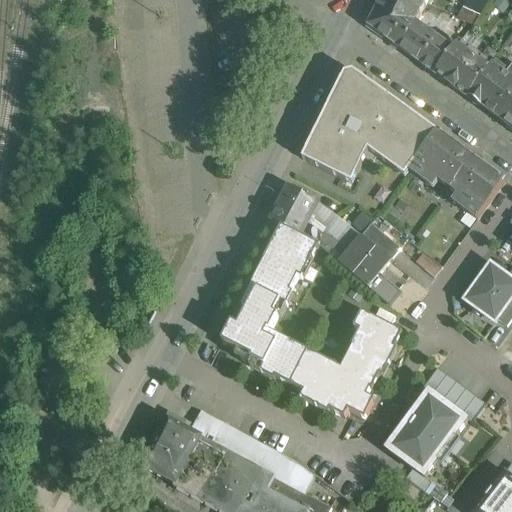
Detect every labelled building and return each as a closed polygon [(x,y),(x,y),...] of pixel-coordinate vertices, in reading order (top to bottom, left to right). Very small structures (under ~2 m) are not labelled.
[(426,4),(416,0),(382,0),(369,28),(400,50),(413,31),(416,25),(426,4)] [(454,53),(416,25),(413,31),(400,50),(437,77),(454,53)] [(471,53),(460,45),(454,53),(437,77),(468,100),(492,68),(480,60),(481,58),(472,52),(471,53)] [(508,72),(496,63),(492,68),(468,100),(483,110),(484,109),(500,122),(511,105),(511,67),(511,68),(508,72)] [(359,78),(344,82),(343,81),(307,153),(313,155),(309,164),(347,183),(352,174),(357,177),(370,153),(398,174),(402,168),(410,174),(411,173),(410,172),(434,139),(427,134),(431,128),(360,77),(359,78)] [(511,105),(500,122),(506,126),(506,127),(511,131),(511,105)] [(474,160),(438,134),(434,139),(410,172),(411,173),(434,190),(439,182),(451,191),(474,160)] [(506,183),(474,160),(451,191),(459,197),(454,205),(478,222),(506,183)] [(317,205),(289,190),(272,223),(279,227),(318,247),(324,249),(341,264),(350,253),(332,238),(307,225),(317,205)] [(401,249),(371,226),(362,239),(391,263),(401,249)] [(318,247),(279,227),(248,287),(287,307),(318,247)] [(391,263),(362,239),(350,253),(341,264),(370,289),(381,275),(391,263)] [(442,270),(425,257),(417,266),(435,279),(442,270)] [(511,302),(511,282),(492,268),(466,303),(496,324),(511,302)] [(399,292),(381,275),(370,289),(388,305),(399,292)] [(287,307),(248,287),(217,346),(292,385),(308,355),(272,336),(287,307)] [(343,373),(308,355),(292,385),(291,387),(360,423),(405,338),(370,320),(343,373)] [(468,422),(430,394),(387,452),(426,480),(438,464),(436,463),(455,437),(457,438),(468,422)] [(285,464),(210,423),(201,439),(192,434),(196,427),(173,415),(169,424),(157,447),(145,470),(177,486),(176,490),(217,511),(331,511),(332,510),(293,489),(300,476),(283,467),(285,464)] [(511,511),(511,479),(506,475),(477,511),(511,511)] [(427,511),(429,510),(419,502),(413,510),(415,511),(427,511)]
